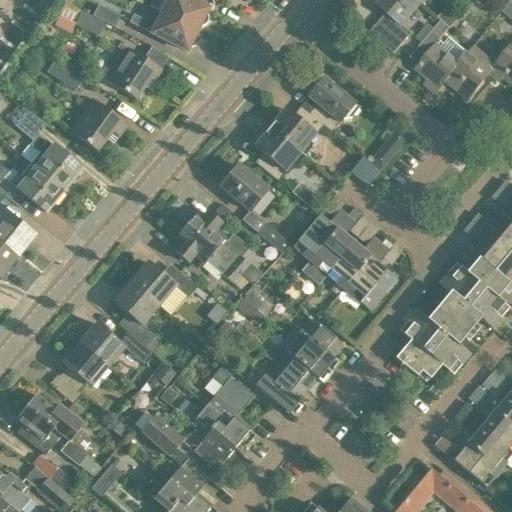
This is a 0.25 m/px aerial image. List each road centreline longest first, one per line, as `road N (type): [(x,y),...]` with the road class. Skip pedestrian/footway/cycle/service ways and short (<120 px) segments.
road 1 (tertiary): [(0,360),(296,17)]
road 2 (residential): [(388,218),(431,253),(426,274),(380,327),(372,364),(305,432)]
road 3 (residential): [(305,432),(365,481),(383,478),(498,340)]
road 4 (residential): [(296,17),(446,146)]
